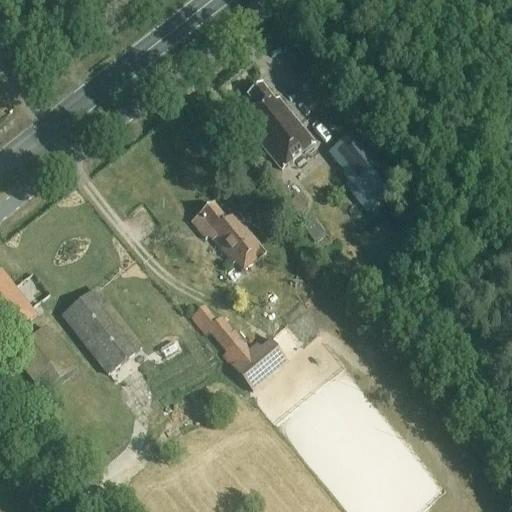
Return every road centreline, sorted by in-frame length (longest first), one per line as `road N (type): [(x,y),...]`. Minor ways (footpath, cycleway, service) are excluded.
road 1 (unclassified): [(70,159),(274,0)]
road 2 (primary): [(46,129),(212,0)]
road 3 (unknown): [(70,159),(169,286)]
road 4 (track): [(511,106),(415,0)]
